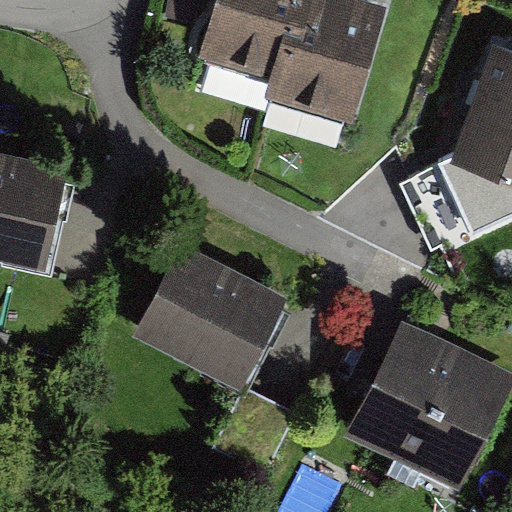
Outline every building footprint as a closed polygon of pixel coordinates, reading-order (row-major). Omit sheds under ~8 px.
[(214,0),(199,61),(267,79),(262,97),(352,121),(381,8),(352,2),(347,0),(214,0)] [(511,48),(492,41),(450,158),(511,180),(511,48)] [(113,174),(0,153),(0,255),(95,273),(113,174)] [(342,316),(215,250),(167,341),(295,407),(342,316)] [(511,464),(511,373),(443,338),(387,448),(493,502),(511,464)]
